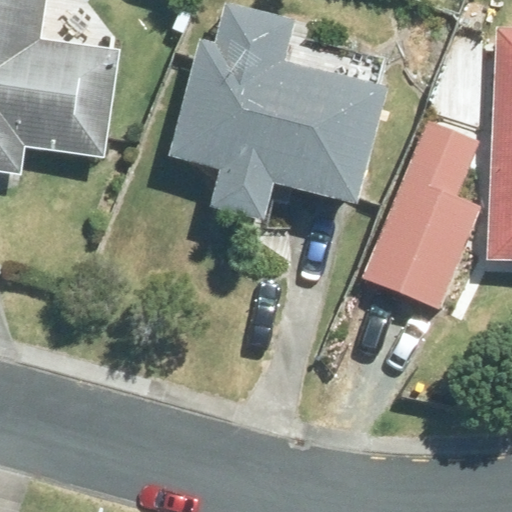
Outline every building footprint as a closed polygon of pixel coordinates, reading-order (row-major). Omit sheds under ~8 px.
[(0,0),(0,189),(26,193),(30,165),(110,177),(125,70),(114,69),(117,49),(80,43),(66,26),(69,0),(0,0)] [(146,0),(181,12),(185,0),(146,0)] [(175,184),(230,200),(220,238),(273,252),(282,217),(366,240),(398,126),(289,94),(302,51),(235,32),(224,72),(207,67),(175,184)] [(511,53),(502,54),(493,287),(511,287),(511,53)] [(430,141),(369,297),(448,328),(487,231),(460,220),(483,161),(430,141)]
